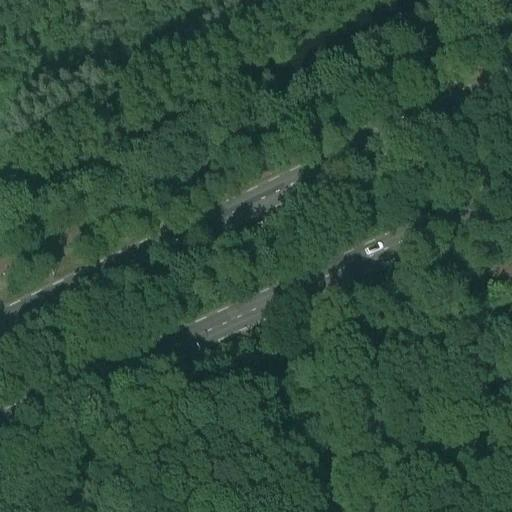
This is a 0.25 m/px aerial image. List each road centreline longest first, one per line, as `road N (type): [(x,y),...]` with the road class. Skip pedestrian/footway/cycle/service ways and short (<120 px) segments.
road 1 (trunk): [(0,425),(511,189)]
road 2 (trunk): [(511,90),(0,325)]
road 3 (unclassified): [(198,511),(511,403)]
